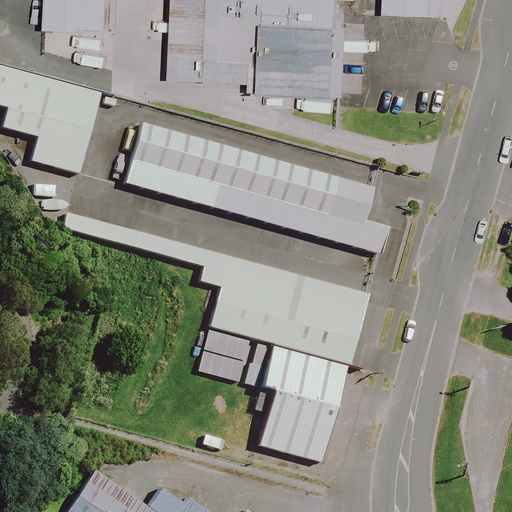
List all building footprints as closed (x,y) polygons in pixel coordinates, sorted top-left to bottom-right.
[(64,0),(63,33),(123,35),(123,0),(64,0)] [(354,102),(357,0),(400,0),(400,17),(449,19),(449,0),(191,0),(188,85),(271,88),(270,99),(354,102)] [(113,97),(0,66),(0,107),(15,112),(10,130),(49,140),(42,167),(91,180),(113,97)] [(382,188),(153,127),(136,190),(389,257),(397,230),(372,224),(382,188)] [(367,295),(64,214),(60,230),(201,267),(197,282),(218,288),(207,328),(348,365),(367,295)] [(317,463),(344,368),(271,348),(259,388),(272,392),(256,446),(317,463)] [(202,511),(172,491),(157,511),(108,478),(83,511),(202,511)]
